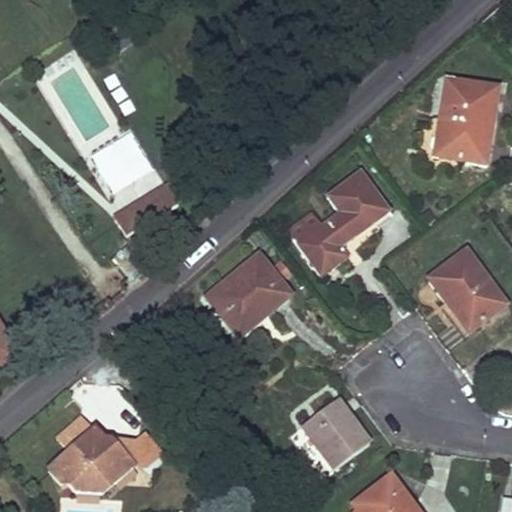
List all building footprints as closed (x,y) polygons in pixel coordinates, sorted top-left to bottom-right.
[(492,128),(497,94),(447,86),(435,159),(482,167),(485,167),(488,167),(491,165),(492,163),(492,160),(496,139),(498,129),(492,128)] [(136,138),(92,156),(114,210),(158,192),(136,138)] [(388,216),(360,178),(329,200),(342,218),(300,249),(323,279),(335,269),(347,261),(339,251),(388,216)] [(178,208),(166,188),(115,221),(126,239),(178,208)] [(505,309),(466,256),(431,282),(455,316),(459,312),(474,332),(505,309)] [(288,301),(257,262),(208,301),(235,335),(270,308),(273,313),(288,301)] [(239,340),(273,313),(270,308),(235,335),(239,340)] [(7,344),(0,332),(0,373),(18,363),(16,360),(26,354),(15,338),(7,344)] [(352,427),(337,406),(304,430),(335,473),(367,449),(352,427)] [(94,437),(82,422),(57,443),(69,457),(48,475),(61,490),(65,486),(75,497),(101,499),(114,488),(115,473),(130,474),(139,467),(127,453),(122,446),(112,446),(106,451),(97,450),(89,441),(94,437)] [(106,451),(94,437),(89,441),(97,450),(106,451)] [(162,461),(143,439),(127,453),(139,467),(146,475),(162,461)] [(411,511),(390,483),(354,509),(356,511),(411,511)]
